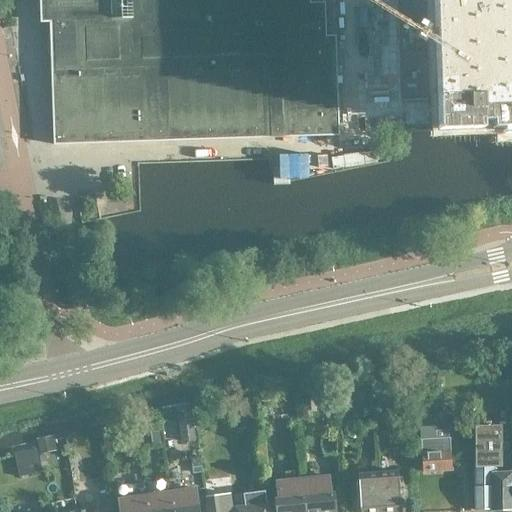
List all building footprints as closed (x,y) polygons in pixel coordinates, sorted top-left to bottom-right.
[(104,20),(103,0),(40,0),(41,22),(50,22),(104,20)] [(103,0),(104,20),(50,22),(51,36),(99,35),(111,53),(141,52),(139,0),(103,0)] [(309,6),(309,0),(139,0),(141,52),(141,67),(165,66),(190,65),(215,64),(239,64),(264,63),(265,79),(267,138),(288,137),(286,77),(284,38),(285,38),(285,26),(325,25),(324,5),(309,6)] [(511,0),(398,0),(402,100),(437,98),(438,125),(450,124),(451,131),(482,130),(482,122),(492,122),(492,129),(511,128),(511,0)] [(337,75),(335,36),(326,37),(325,25),(285,26),(285,38),(284,38),(286,77),(337,75)] [(111,53),(99,35),(51,36),(52,70),(76,69),(103,68),(117,68),(140,67),(141,67),(141,52),(111,53)] [(267,138),(265,79),(264,63),(239,64),(242,138),(267,138)] [(218,139),(215,64),(190,65),(192,97),(204,97),(204,102),(208,102),(210,139),(218,139)] [(242,138),(239,64),(215,64),(218,139),(242,138)] [(210,139),(208,102),(204,102),(204,97),(192,97),(190,65),(165,66),(169,141),(210,139)] [(165,66),(141,67),(140,67),(143,142),(169,141),(165,66)] [(143,142),(140,67),(117,68),(120,142),(143,142)] [(104,118),(103,68),(76,69),(79,119),(104,118)] [(120,142),(117,68),(103,68),(104,118),(105,143),(120,142)] [(79,119),(76,69),(52,70),(54,119),(79,119)] [(339,135),(337,75),(286,77),(288,137),(339,135)] [(105,143),(104,118),(79,119),(54,119),(54,145),(105,143)] [(249,421),(248,403),(231,404),(232,422),(249,421)] [(511,508),(511,475),(511,473),(493,473),(493,467),(502,467),(501,426),(475,426),(476,496),(469,496),(469,510),(476,510),(511,508)] [(452,470),(450,438),(447,438),(446,430),(435,431),(435,439),(421,440),(423,472),(452,470)] [(40,473),(35,449),(14,453),(19,477),(40,473)] [(399,511),(405,511),(403,478),(398,479),(398,472),(378,473),(380,511),(399,511)] [(380,511),(378,473),(358,475),(358,481),(354,481),(356,511),(380,511)] [(335,511),(333,493),(330,494),(328,477),(303,479),(306,511),(335,511)] [(109,497),(106,478),(95,480),(99,498),(109,497)] [(306,511),(303,479),(277,482),(279,499),(276,499),(276,511),(306,511)] [(198,511),(198,507),(195,489),(170,493),(172,511),(198,511)] [(268,511),(267,504),(266,504),(265,492),(207,500),(208,511),(231,511),(235,510),(235,511),(268,511)] [(172,511),(170,493),(144,496),(146,511),(172,511)] [(146,511),(144,496),(119,500),(121,511),(146,511)]
